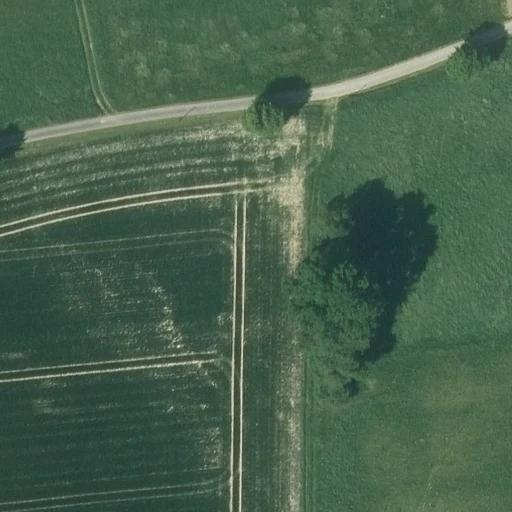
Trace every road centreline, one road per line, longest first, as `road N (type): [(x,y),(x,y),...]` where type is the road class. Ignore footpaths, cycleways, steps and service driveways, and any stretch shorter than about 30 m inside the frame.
road 1 (track): [(511,29),(332,96),(81,129),(0,148)]
road 2 (track): [(332,96),(320,511)]
